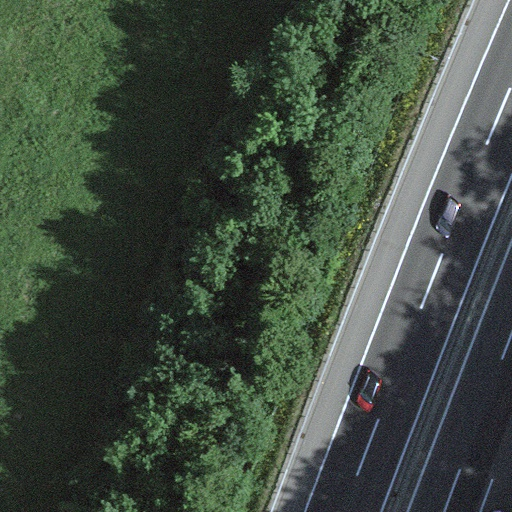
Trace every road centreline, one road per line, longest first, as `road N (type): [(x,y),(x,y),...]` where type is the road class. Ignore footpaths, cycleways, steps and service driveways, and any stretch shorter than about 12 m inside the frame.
road 1 (motorway): [(511,85),(344,511)]
road 2 (motorway): [(463,511),(511,381)]
